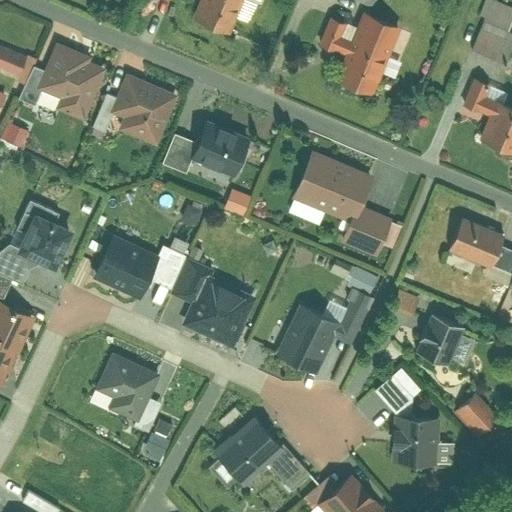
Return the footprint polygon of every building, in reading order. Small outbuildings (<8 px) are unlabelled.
[(192,0),(183,22),(219,37),(234,0),(192,0)] [(486,1),(466,53),(501,65),(511,36),(511,35),(503,33),(511,10),(486,1)] [(357,14),(345,43),(331,37),(338,21),(323,14),(312,42),(326,48),(326,47),(341,53),(331,77),(368,92),(394,30),(357,14)] [(0,45),(0,72),(12,77),(22,54),(0,45)] [(29,107),(35,92),(53,99),(48,110),(74,121),(79,110),(82,111),(101,67),(49,45),(38,72),(27,68),(13,100),(29,107)] [(511,109),(488,100),(486,104),(472,99),(479,82),(464,76),(453,103),(467,109),(482,115),(472,138),(508,154),(511,144),(511,109)] [(121,77),(107,113),(120,117),(114,133),(153,147),(172,97),(171,97),(172,96),(121,77)] [(166,133),(155,162),(182,172),(186,160),(229,176),(242,141),(195,123),(189,141),(166,133)] [(5,127),(0,139),(0,142),(16,149),(22,134),(5,127)] [(304,155),(287,199),(343,221),(336,240),(375,255),(388,221),(350,207),(361,177),(304,155)] [(87,162),(80,179),(98,187),(106,170),(87,162)] [(225,188),(219,205),(240,213),(247,197),(225,188)] [(20,249),(52,264),(68,228),(37,213),(20,249)] [(451,217),(438,248),(483,267),(496,235),(451,217)] [(156,256),(108,232),(90,267),(139,292),(156,256)] [(184,255),(166,294),(188,304),(178,325),(226,347),(250,295),(206,275),(210,268),(184,255)] [(341,264),(337,283),(369,288),(372,269),(341,264)] [(511,266),(503,286),(511,290),(511,266)] [(394,289),(384,308),(404,318),(414,299),(394,289)] [(294,304),(270,355),(312,375),(329,338),(346,346),(363,310),(341,300),(331,321),(294,304)] [(0,307),(0,376),(28,321),(0,307)] [(426,314),(409,352),(443,368),(460,329),(426,314)] [(102,354),(83,400),(129,419),(148,373),(102,354)] [(469,391),(447,411),(472,438),(494,418),(469,391)] [(128,427),(139,433),(153,403),(141,398),(128,427)] [(431,459),(433,417),(397,415),(397,429),(392,429),(392,444),(395,444),(394,457),(431,459)] [(250,416),(208,453),(235,483),(277,445),(250,416)] [(137,453),(156,463),(170,436),(151,426),(137,453)] [(265,463),(287,487),(304,471),(282,447),(265,463)] [(335,464),(301,496),(316,511),(376,511),(379,510),(335,464)]
